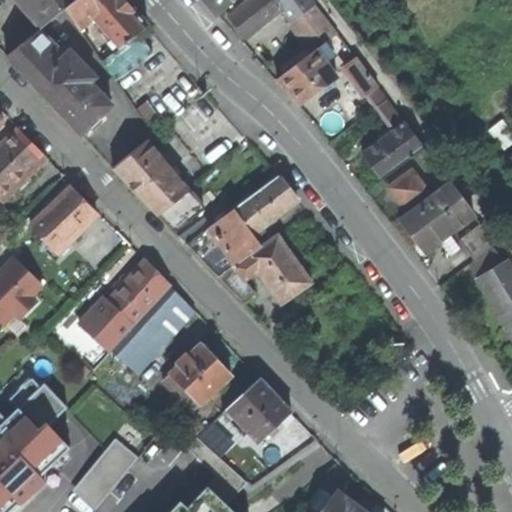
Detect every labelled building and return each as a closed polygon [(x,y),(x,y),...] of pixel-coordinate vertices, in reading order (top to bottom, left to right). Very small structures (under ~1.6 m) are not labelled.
[(21,0),(44,26),(65,9),(76,0),(14,0),(15,1),(16,0),(21,0)] [(94,19),(120,48),(139,34),(149,27),(128,3),(125,0),(76,0),(65,9),(80,31),(94,19)] [(203,0),(218,17),(237,0),(203,0)] [(311,0),(249,0),(228,17),(238,29),(245,39),(282,9),(291,20),(286,23),(299,39),(310,54),(324,43),(337,33),(311,0)] [(80,134),(111,105),(90,82),(95,78),(70,51),(62,58),(53,48),(55,46),(39,29),(8,57),(44,96),(80,134)] [(102,61),(116,81),(153,54),(139,34),(120,48),(102,61)] [(333,55),(324,43),(310,54),(276,79),(286,90),(300,106),(336,79),(324,62),(333,55)] [(386,100),(355,58),(343,67),(365,97),(367,96),(376,108),(386,100)] [(364,117),(350,98),(339,107),(353,125),(364,117)] [(424,150),(386,100),(376,108),(393,131),(362,154),(369,164),(382,181),(424,150)] [(0,201),(0,202),(45,156),(32,143),(18,129),(0,146),(0,201)] [(176,234),(203,209),(171,171),(146,140),(112,168),(176,234)] [(425,186),(410,166),(387,182),(402,203),(425,186)] [(225,256),(233,268),(260,248),(249,232),(253,229),(255,232),(297,201),(287,188),(278,175),(186,245),(209,269),(225,256)] [(474,216),(448,182),(399,218),(417,242),(425,252),(474,216)] [(80,198),(71,187),(31,227),(56,254),(96,214),(80,198)] [(97,266),(125,239),(110,224),(102,231),(95,224),(75,243),(97,266)] [(495,245),(480,225),(459,241),(474,261),(495,245)] [(280,305),(311,283),(295,259),(277,235),(260,248),(233,268),(218,278),(244,305),(256,295),(245,281),(257,272),(280,305)] [(0,277),(0,320),(7,328),(19,316),(22,319),(40,302),(37,299),(47,289),(18,259),(0,277)] [(152,267),(145,261),(108,300),(134,325),(170,286),(152,267)] [(511,267),(508,261),(477,279),(503,322),(511,338),(511,267)] [(194,312),(170,286),(134,326),(112,352),(137,374),(194,312)] [(203,345),(201,344),(163,381),(192,411),(230,375),(216,360),(218,358),(211,350),(205,343),(203,345)] [(14,400),(23,409),(45,389),(37,379),(14,400)] [(259,379),(227,408),(259,443),(291,412),(273,394),(259,379)] [(45,389),(23,409),(42,430),(50,422),(53,426),(73,408),(50,384),(45,389)] [(0,511),(15,511),(18,509),(48,482),(44,478),(75,449),(53,426),(50,422),(42,430),(23,409),(8,423),(0,430),(0,511)] [(0,415),(0,430),(8,423),(0,415)] [(248,483),(200,439),(189,451),(219,478),(210,488),(228,505),(248,483)] [(99,511),(140,460),(118,442),(77,493),(99,511)] [(236,511),(228,505),(210,488),(189,510),(182,504),(174,511),(236,511)] [(362,511),(337,492),(320,511),(362,511)]
